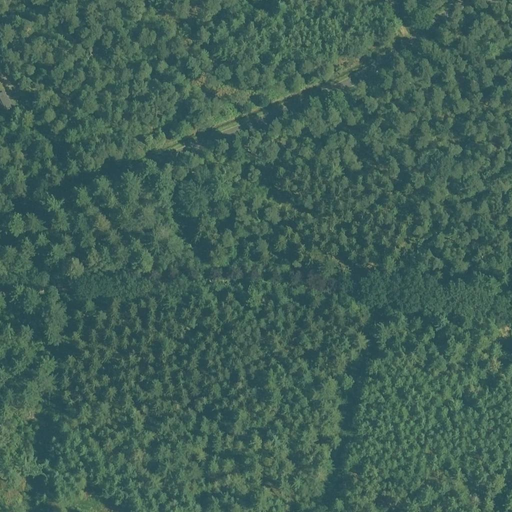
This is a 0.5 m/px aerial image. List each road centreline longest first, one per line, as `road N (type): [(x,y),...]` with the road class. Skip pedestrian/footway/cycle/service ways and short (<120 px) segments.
road 1 (unclassified): [(0,225),(327,93),(463,0)]
road 2 (track): [(511,314),(261,283),(0,290)]
